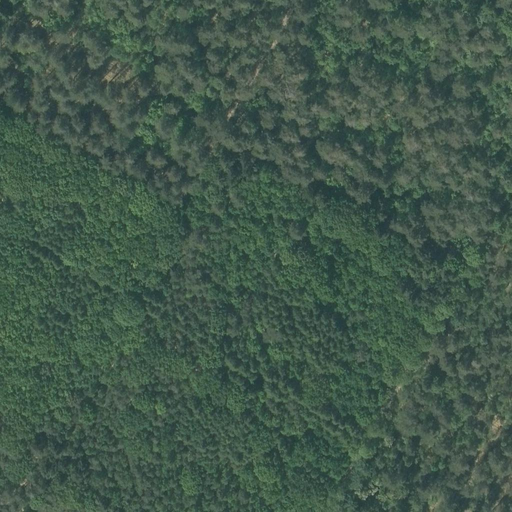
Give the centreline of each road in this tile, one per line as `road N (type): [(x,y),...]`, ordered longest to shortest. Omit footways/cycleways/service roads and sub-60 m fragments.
road 1 (track): [(1,511),(300,0)]
road 2 (track): [(511,187),(327,511)]
